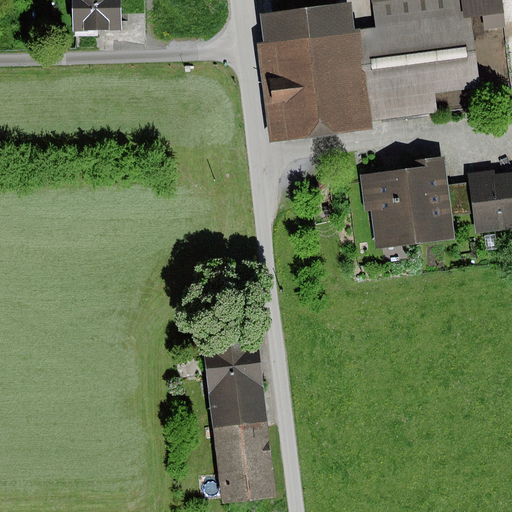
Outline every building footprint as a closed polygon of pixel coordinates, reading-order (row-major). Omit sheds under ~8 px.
[(121,0),(71,0),(72,31),(122,31),(121,0)] [(499,0),(357,0),(358,5),(374,128),(439,119),(436,95),(481,89),(472,22),(502,18),(499,0)] [(358,5),(259,18),(275,140),(374,128),(358,5)] [(415,168),(359,175),(364,211),(370,211),(375,248),(453,238),(450,216),(446,186),(442,157),(414,160),(415,168)] [(495,171),(468,174),(469,183),(473,213),(475,234),(511,229),(511,173),(495,175),(495,171)] [(469,183),(446,186),(450,216),(473,213),(469,183)] [(256,341),(202,348),(213,427),(267,421),(256,341)] [(267,421),(213,427),(222,504),(276,497),(267,421)]
